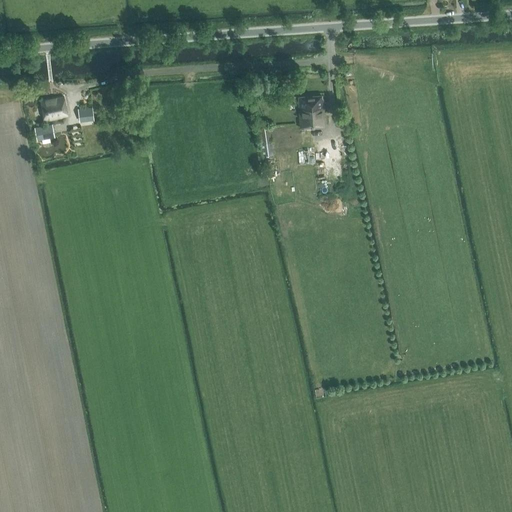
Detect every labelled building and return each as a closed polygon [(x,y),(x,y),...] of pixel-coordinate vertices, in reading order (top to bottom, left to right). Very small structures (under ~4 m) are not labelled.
[(342,65),(342,75),(353,75),(353,65),(342,65)] [(66,113),(63,96),(41,100),(44,118),(66,113)] [(317,125),(325,125),(325,106),(324,106),(323,99),(322,99),(322,96),(299,97),(300,128),(317,127),(317,125)] [(92,107),(78,109),(80,121),(94,119),(92,107)] [(34,127),(36,139),(42,138),(43,143),(50,141),(49,137),(54,136),(51,124),(34,127)] [(258,127),(260,142),(262,155),(273,153),(272,142),(271,142),(268,126),(258,127)]
